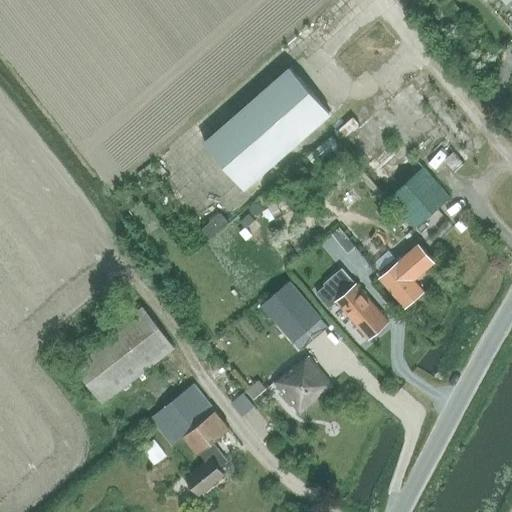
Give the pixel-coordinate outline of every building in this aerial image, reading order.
[(511,0),(501,0),(511,12),(511,0)] [(245,185),(330,111),(291,67),(206,141),(245,185)] [(388,199),(415,228),(450,195),(423,166),(388,199)] [(348,186),(358,194),(366,184),(356,176),(348,186)] [(227,196),(203,218),(212,227),(235,205),(227,196)] [(250,207),(250,212),(253,215),(258,215),(261,212),(261,208),(258,204),(254,204),(250,207)] [(249,213),(241,221),(246,228),(255,219),(249,213)] [(451,236),(467,226),(462,218),(446,228),(451,236)] [(340,228),(336,232),(343,240),(339,243),(348,255),(357,248),(340,228)] [(396,258),(377,274),(405,306),(424,289),(415,278),(435,261),(420,243),(399,261),(396,258)] [(369,338),(389,321),(357,285),(356,286),(341,270),(325,284),(339,300),(337,302),(369,338)] [(273,319),(285,308),(312,340),(327,326),(320,317),(321,316),(290,280),(261,305),(273,319)] [(103,404),(176,348),(144,306),(71,362),(103,404)] [(300,413),(334,385),(307,353),(274,381),(300,413)] [(195,386),(153,420),(174,446),(184,438),(216,412),(195,386)] [(216,412),(184,438),(203,461),(185,475),(200,494),(224,474),(219,468),(229,459),(214,441),(229,428),(216,412)] [(148,435),(160,453),(171,445),(158,428),(148,435)]
